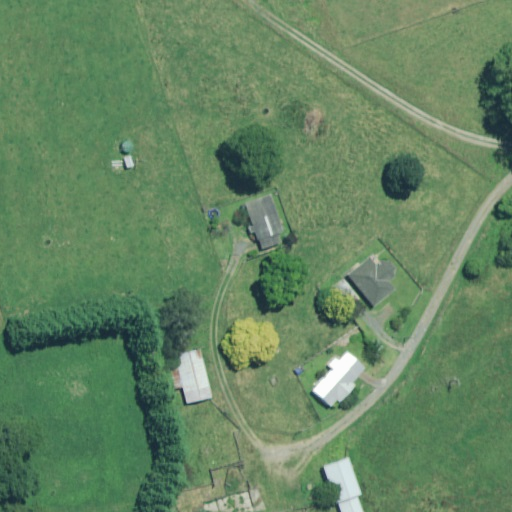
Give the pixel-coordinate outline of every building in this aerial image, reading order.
[(285,244),(270,195),(244,203),(260,252),(285,244)] [(377,266),(371,259),(347,277),(371,308),(392,291),(386,283),(395,276),(383,261),(377,266)] [(210,399),(199,351),(167,358),(174,389),(182,388),(185,404),(210,399)] [(338,362),(333,358),(325,368),(329,371),(311,392),(328,407),(334,400),(337,403),(353,386),(351,383),(363,369),(346,353),(338,362)] [(360,511),(355,496),(357,495),(345,459),(321,468),(333,504),(336,511),(360,511)] [(236,511),(269,511),(263,486),(247,491),(252,508),(236,511)]
